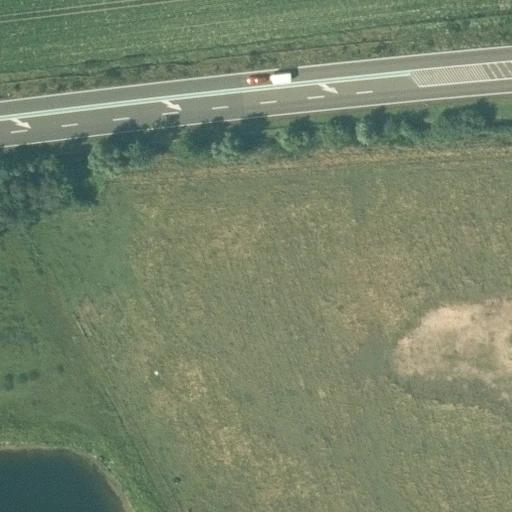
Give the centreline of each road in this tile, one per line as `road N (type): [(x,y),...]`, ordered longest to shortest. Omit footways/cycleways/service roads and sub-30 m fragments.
road 1 (trunk): [(511,57),(0,113)]
road 2 (trunk): [(0,134),(511,88)]
